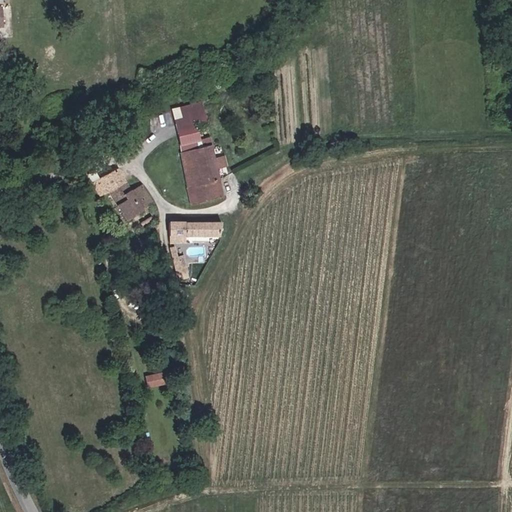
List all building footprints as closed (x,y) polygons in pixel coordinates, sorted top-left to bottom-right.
[(222,195),(214,167),(212,160),(207,142),(198,145),(196,135),(202,133),(201,131),(205,130),(199,109),(167,119),(191,203),(222,195)] [(224,164),(222,157),(212,160),(214,167),(224,164)] [(113,198),(133,187),(120,166),(115,169),(111,163),(90,173),(102,195),(109,190),(113,198)] [(113,198),(126,221),(149,207),(138,184),(133,187),(113,198)] [(217,237),(221,221),(174,220),(172,238),(173,245),(187,245),(187,237),(217,237)] [(185,273),(184,261),(182,261),(177,257),(177,249),(173,249),(175,273),(185,273)] [(146,375),(149,387),(163,384),(161,372),(146,375)]
